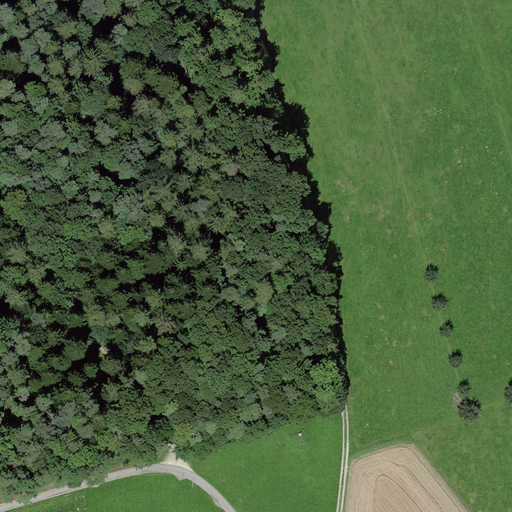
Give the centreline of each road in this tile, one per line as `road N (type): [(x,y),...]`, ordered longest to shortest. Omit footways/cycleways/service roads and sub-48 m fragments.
road 1 (track): [(340,511),(344,394),(251,0)]
road 2 (track): [(176,469),(86,336),(0,240)]
road 3 (track): [(229,511),(199,481),(151,468),(0,509)]
